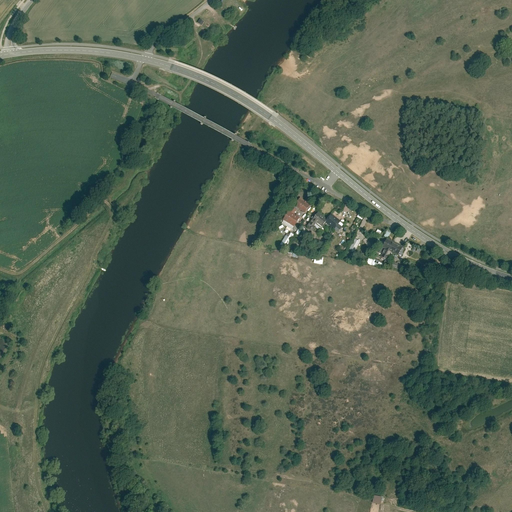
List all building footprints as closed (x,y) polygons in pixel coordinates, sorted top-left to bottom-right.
[(300,197),(293,205),(303,213),(309,205),(300,197)] [(299,216),(287,209),(282,219),(294,226),(299,216)] [(327,218),(317,210),(309,221),(320,229),(324,223),(337,233),(343,226),(338,222),(340,219),(331,212),(327,218)] [(291,243),(295,236),(290,233),(289,235),(287,233),(280,245),(285,248),(289,242),(291,243)] [(401,245),(386,238),(379,252),(381,253),(380,256),(387,260),(390,252),(397,255),(401,245)] [(381,268),(383,263),(369,257),(367,262),(381,268)] [(380,504),(382,497),(374,495),(372,503),(380,504)]
